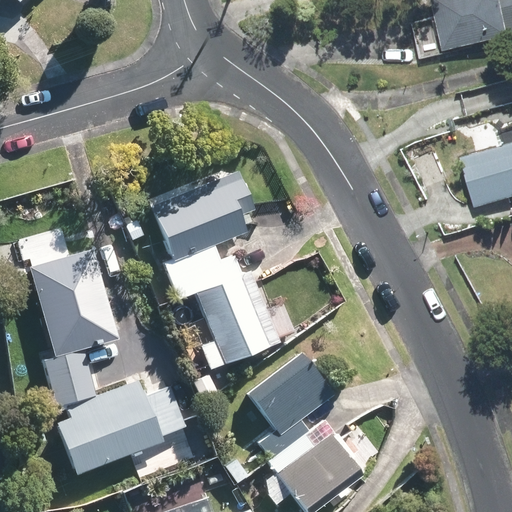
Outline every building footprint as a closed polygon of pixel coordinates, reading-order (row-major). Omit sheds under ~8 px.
[(511,0),(441,0),(452,46),(511,33),(511,0)] [(511,151),(468,165),(480,205),(511,195),(511,151)] [(235,175),(152,206),(170,253),(241,226),(234,210),(247,205),(235,175)] [(211,243),(166,260),(171,275),(216,257),(211,243)] [(90,253),(32,267),(52,348),(111,333),(90,253)] [(231,255),(173,277),(179,293),(237,271),(231,255)] [(237,274),(197,290),(224,358),(264,342),(237,274)] [(76,346),(39,356),(52,407),(90,397),(76,346)] [(297,353),(246,391),(275,429),(326,390),(297,353)] [(204,372),(189,378),(198,397),(212,391),(204,372)] [(136,383),(56,412),(76,465),(155,435),(153,429),(177,420),(165,387),(141,396),(136,383)] [(321,423),(267,465),(300,509),(355,467),(321,423)] [(172,468),(216,455),(207,426),(192,430),(191,425),(162,433),(165,444),(172,468)]
